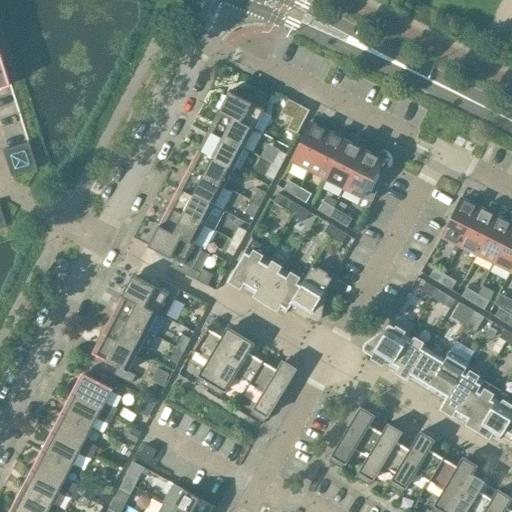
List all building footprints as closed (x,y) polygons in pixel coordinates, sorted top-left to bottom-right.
[(0,87),(10,84),(0,51),(0,87)] [(221,112),(254,129),(268,102),(241,88),(237,95),(228,90),(217,111),(221,113),(221,112)] [(297,134),(310,110),(299,104),(285,129),(297,134)] [(244,148),(254,129),(221,112),(221,113),(211,131),(244,148)] [(309,169),(328,132),(310,123),(291,160),(309,169)] [(234,167),(244,148),(211,131),(201,150),(234,167)] [(309,169),(326,178),(345,140),(328,132),(309,169)] [(326,178),(344,187),(363,149),(345,140),(326,178)] [(32,155),(28,142),(3,150),(7,163),(32,155)] [(363,149),(344,187),(371,200),(390,162),(390,161),(390,159),(390,157),(390,156),(389,154),(388,153),(387,152),(386,151),(384,151),(382,150),(381,150),(379,151),(378,152),(377,153),(375,154),(375,155),(363,149)] [(224,186),(234,167),(201,150),(191,169),(224,186)] [(271,162),(280,167),(286,154),(278,150),(271,162)] [(11,177),(37,169),(32,155),(7,163),(11,177)] [(273,179),(280,167),(271,162),(265,175),(273,179)] [(214,205),(224,186),(191,169),(181,188),(214,205)] [(294,196),(300,187),(289,180),(283,189),(294,196)] [(300,187),(294,196),(305,202),(311,193),(300,187)] [(204,225),(214,205),(181,188),(171,207),(204,225)] [(251,201),(260,205),(266,192),(258,188),(251,201)] [(299,205),(292,201),(278,193),(274,201),(293,214),(299,205)] [(459,245),(478,207),(460,198),(442,236),(459,245)] [(253,218),(260,205),(251,201),(245,213),(253,218)] [(329,216),(334,207),(323,201),(317,209),(329,216)] [(293,214),(304,220),(310,212),(299,205),(293,214)] [(171,207),(162,226),(161,227),(194,244),(204,225),(171,207)] [(334,207),(329,216),(347,227),(352,218),(334,207)] [(459,245),(477,253),(496,216),(478,207),(459,245)] [(477,253),(494,262),(511,225),(511,224),(496,216),(477,253)] [(329,223),(324,231),(331,236),(336,227),(329,223)] [(170,266),(187,275),(196,280),(200,272),(191,267),(201,247),(194,244),(161,227),(162,226),(158,224),(147,245),(174,259),(170,266)] [(511,225),(494,262),(511,271),(511,268),(511,225)] [(238,226),(231,239),(240,243),(246,231),(238,226)] [(347,234),(336,227),(331,236),(342,242),(347,234)] [(240,243),(231,239),(225,252),(233,256),(240,243)] [(252,239),(247,248),(226,282),(228,283),(230,279),(247,290),(266,259),(271,250),(252,239)] [(247,290),(266,301),(285,270),(266,259),(247,290)] [(440,283),(445,274),(434,267),(428,276),(440,283)] [(266,301),(284,312),(303,281),(302,281),(285,270),(266,301)] [(132,274),(121,295),(125,296),(158,313),(165,317),(175,297),(176,297),(180,290),(163,280),(159,288),(132,274)] [(321,317),(322,316),(326,286),(306,274),(302,281),(303,281),(284,312),(285,313),(289,306),(313,320),(314,320),(315,321),(316,321),(317,320),(319,320),(320,319),(321,318),(321,317)] [(445,274),(440,283),(451,290),(456,281),(445,274)] [(432,297),(437,288),(426,281),(420,290),(432,297)] [(473,303),(478,294),(467,287),(461,296),(473,303)] [(432,297),(439,301),(450,308),(455,299),(437,288),(432,297)] [(478,294),(473,303),(484,309),(489,301),(478,294)] [(125,296),(115,315),(148,332),(158,313),(125,296)] [(469,319),(474,310),(467,306),(462,315),(469,319)] [(506,322),(511,314),(500,307),(494,316),(506,322)] [(484,316),(474,310),(469,319),(465,325),(475,331),(484,316)] [(115,315),(105,334),(138,351),(148,332),(115,315)] [(366,352),(390,366),(408,335),(389,324),(365,342),(363,346),(366,352)] [(195,380),(208,388),(240,335),(229,328),(229,329),(230,330),(224,338),(207,328),(208,327),(207,326),(192,352),(193,353),(193,352),(207,360),(195,380)] [(506,341),(511,332),(504,328),(499,337),(506,341)] [(138,351),(105,334),(95,354),(118,366),(114,373),(131,382),(135,375),(128,371),(138,351)] [(182,334),(175,346),(184,351),(190,338),(182,334)] [(239,398),(263,360),(262,359),(261,361),(245,350),(250,342),(251,342),(251,341),(240,335),(208,388),(221,396),(233,376),(247,384),(239,398)] [(390,366),(408,377),(427,346),(408,335),(390,366)] [(184,351),(175,346),(169,359),(177,363),(184,351)] [(408,377),(427,388),(445,358),(427,346),(408,377)] [(427,388),(444,399),(445,400),(464,369),(469,362),(449,351),(445,358),(427,388)] [(263,360),(239,398),(240,399),(248,385),(262,393),(250,413),(264,421),(296,368),(284,361),(283,362),(284,363),(279,371),(262,361),(263,360)] [(440,406),(460,418),(482,380),(464,369),(445,400),(444,399),(440,406)] [(74,393),(114,414),(117,408),(105,402),(111,389),(112,389),(112,388),(84,373),(74,393)] [(478,429),(497,398),(501,391),(482,380),(460,418),(478,429)] [(497,398),(478,429),(497,440),(501,433),(511,414),(511,397),(501,391),(497,398)] [(74,393),(64,413),(92,427),(98,414),(111,420),(114,414),(74,393)] [(147,398),(140,410),(148,415),(155,403),(147,398)] [(382,433),(365,423),(370,414),(371,415),(372,414),(360,407),(328,460),(342,468),(354,448),(368,456),(368,457),(382,433)] [(64,413),(54,432),(94,453),(97,446),(85,440),(92,427),(64,413)] [(511,414),(501,433),(511,439),(511,414)] [(388,423),(382,433),(368,457),(368,456),(356,476),(369,485),(381,464),(395,473),(396,473),(410,450),(409,449),(392,439),(397,431),(399,431),(399,430),(388,423)] [(420,431),(409,449),(410,450),(396,473),(395,473),(388,484),(402,493),(414,472),(428,481),(419,495),(420,496),(443,457),(443,456),(442,457),(425,447),(430,439),(431,439),(432,438),(420,431)] [(54,432),(44,451),(72,465),(78,452),(91,459),(94,453),(54,432)] [(150,460),(155,450),(145,444),(139,454),(150,460)] [(44,451),(34,470),(74,491),(77,485),(65,478),(72,465),(44,451)] [(431,510),(434,511),(447,511),(473,470),(476,465),(465,458),(464,459),(465,460),(460,468),(443,458),(444,457),(443,457),(420,496),(421,496),(429,481),(443,490),(431,510)] [(127,472),(123,480),(134,486),(138,478),(144,467),(133,461),(127,472)] [(34,470),(24,489),(52,504),(58,490),(71,497),(73,491),(74,491),(34,470)] [(471,473),(473,470),(447,511),(484,511),(492,499),(475,489),(480,480),(481,481),(482,480),(471,473)] [(130,493),(134,486),(123,480),(119,488),(130,493)] [(173,483),(163,502),(173,507),(182,511),(208,511),(212,504),(183,489),(173,483)] [(24,489),(14,509),(20,511),(47,511),(52,504),(24,489)] [(497,489),(492,499),(484,511),(511,511),(502,505),(507,497),(508,497),(509,496),(497,489)] [(163,502),(157,511),(182,511),(173,507),(163,502)]
